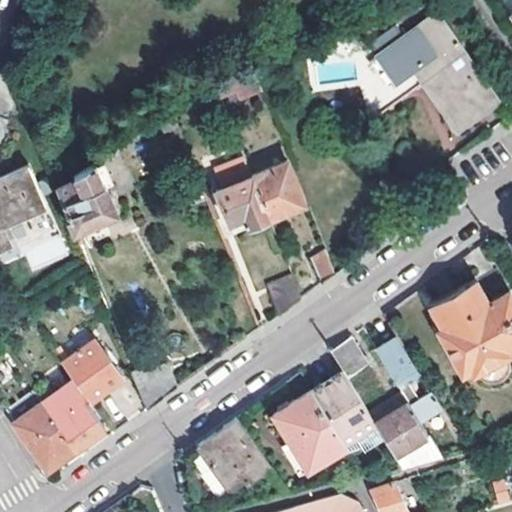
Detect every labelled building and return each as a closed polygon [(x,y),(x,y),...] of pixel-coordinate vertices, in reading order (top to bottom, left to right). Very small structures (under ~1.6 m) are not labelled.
[(376,52),(394,78),(410,67),(454,129),(499,96),(436,8),(376,52)] [(223,106),(261,90),(250,64),(212,81),(223,106)] [(0,68),(0,114),(9,117),(16,97),(7,74),(0,68)] [(250,171),(267,213),(303,198),(286,156),(250,171)] [(114,209),(115,208),(94,158),(72,171),(74,175),(53,184),(72,227),(94,217),(96,222),(116,213),(114,209)] [(44,199),(27,161),(0,172),(0,242),(9,238),(1,219),(44,199)] [(267,213),(250,171),(214,186),(227,217),(240,212),(244,222),(245,222),(267,213)] [(240,212),(227,217),(231,227),(244,222),(240,212)] [(334,271),(324,245),(310,255),(322,280),(334,271)] [(301,294),(291,271),(266,280),(279,310),(301,294)] [(435,327),(460,371),(464,369),(468,374),(475,369),(476,369),(479,372),(482,374),(486,375),(490,376),(494,375),(498,374),(501,372),(504,369),(507,366),(508,362),(509,358),(509,354),(508,350),(511,347),(511,294),(508,287),(485,299),(473,277),(427,303),(439,325),(435,327)] [(96,333),(62,357),(90,396),(123,372),(96,333)] [(374,346),(406,398),(419,418),(440,404),(429,388),(417,394),(406,377),(418,370),(395,333),(374,346)] [(368,364),(349,334),(329,348),(342,370),(347,377),(368,364)] [(139,361),(130,365),(147,405),(173,386),(177,383),(166,358),(142,367),(139,361)] [(311,388),(343,442),(344,444),(353,458),(385,439),(375,423),(373,419),(347,377),(342,370),(315,386),(311,388)] [(41,396),(74,443),(104,422),(70,375),(41,396)] [(343,442),(311,388),(272,412),(305,468),(344,444),(343,442)] [(74,443),(41,396),(11,417),(12,419),(32,445),(45,463),(74,443)] [(385,439),(393,452),(427,431),(419,418),(406,398),(373,419),(375,423),(385,439)] [(245,481),(271,467),(239,414),(213,432),(183,453),(193,503),(224,486),(225,488),(243,478),(245,481)] [(427,431),(393,452),(402,466),(441,454),(427,431)] [(497,503),(510,500),(506,479),(493,482),(497,503)] [(368,485),(381,511),(424,511),(423,508),(417,511),(407,511),(394,480),(368,485)] [(140,484),(126,494),(135,511),(160,511),(163,510),(152,488),(140,484)] [(344,486),(252,511),(369,511),(361,493),(344,486)]
